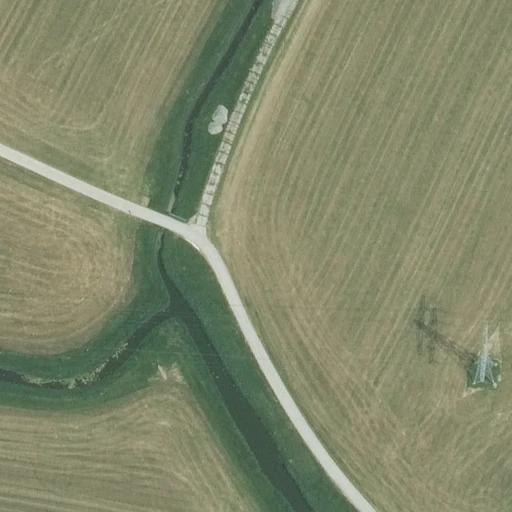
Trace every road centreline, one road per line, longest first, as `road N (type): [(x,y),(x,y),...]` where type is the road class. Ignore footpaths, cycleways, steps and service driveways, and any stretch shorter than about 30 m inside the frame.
road 1 (track): [(368,511),(327,466),(197,237),(0,149)]
road 2 (track): [(197,237),(246,88),(291,0)]
